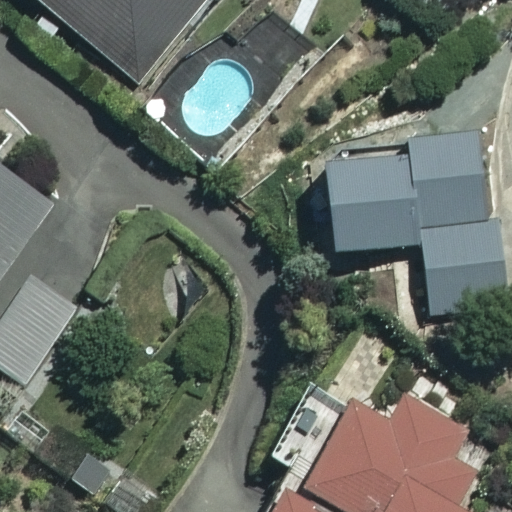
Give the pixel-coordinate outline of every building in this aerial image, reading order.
[(28,0),(144,91),(215,0),(28,0)] [(323,54),(274,13),(235,59),(284,100),(323,54)] [(425,318),(502,308),(481,139),(311,160),(323,256),(415,244),(425,318)] [(130,264),(0,172),(0,369),(25,387),(91,293),(103,302),(130,264)] [(498,511),(511,485),(511,454),(391,392),(377,420),(304,383),(266,458),(283,467),(259,511),(498,511)]
